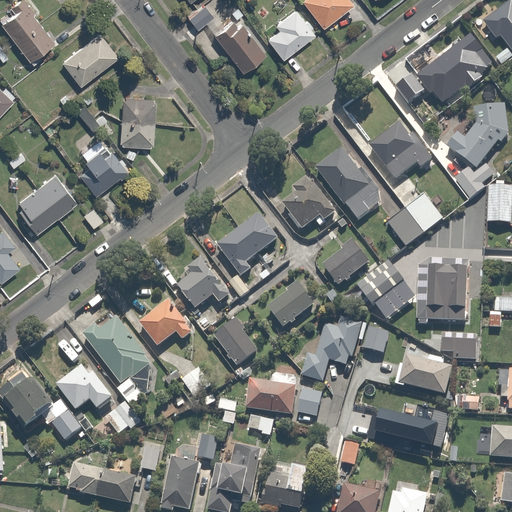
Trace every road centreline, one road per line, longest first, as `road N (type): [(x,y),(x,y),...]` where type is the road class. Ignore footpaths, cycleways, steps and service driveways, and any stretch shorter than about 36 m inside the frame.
road 1 (residential): [(240,151),(0,339)]
road 2 (residential): [(440,0),(240,151)]
road 3 (residential): [(240,151),(129,0)]
